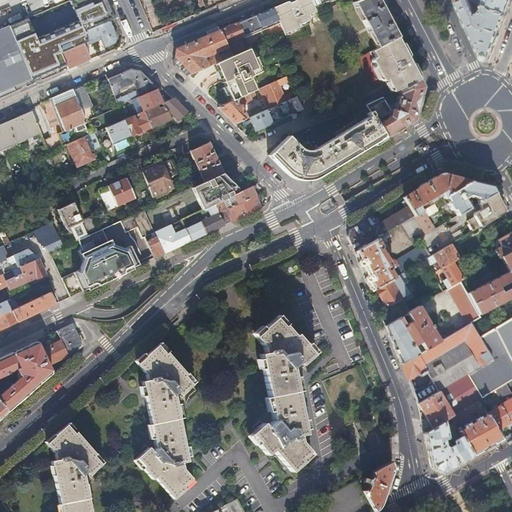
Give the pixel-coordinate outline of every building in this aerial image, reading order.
[(84,31),(71,0),(70,0),(69,0),(76,17),(34,35),(27,18),(6,26),(29,79),(66,63),(62,53),(83,43),(88,41),(84,31)] [(114,18),(106,0),(71,0),(84,31),(95,27),(110,20),(114,18)] [(317,12),(314,5),(311,0),(294,0),(295,0),(290,2),(289,2),(289,1),(288,1),(287,1),(286,1),(273,7),(273,8),(279,23),(283,33),(284,35),(297,29),(298,29),(299,28),(300,27),(300,26),(300,25),(299,25),(299,24),(309,19),(310,19),(310,18),(310,17),(310,16),(310,15),(317,12)] [(376,48),(396,38),(386,18),(376,0),(357,0),(352,2),(376,48)] [(467,0),(465,0),(457,4),(480,56),(481,56),(481,57),(482,58),(482,59),(483,59),(484,60),(485,61),(486,61),(487,61),(488,60),(489,59),(490,58),(490,57),(490,56),(491,56),(498,37),(506,14),(484,6),(481,13),(478,15),(476,12),(474,12),(470,4),(474,2),(467,0)] [(484,6),(506,14),(511,0),(467,0),(474,2),(475,3),(481,5),(484,6)] [(273,8),(273,7),(220,30),(226,43),(231,40),(232,43),(255,33),(254,30),(266,25),(267,28),(279,23),(273,8)] [(83,43),(85,46),(93,42),(92,39),(99,36),(101,39),(105,48),(116,44),(118,38),(110,20),(95,27),(84,31),(88,41),(83,43)] [(29,79),(6,26),(0,28),(0,97),(16,91),(14,86),(29,79)] [(226,43),(220,30),(218,26),(177,44),(174,63),(179,67),(182,64),(185,68),(182,71),(187,76),(216,63),(232,56),(226,43)] [(371,61),(377,72),(407,58),(396,38),(376,48),(370,51),(374,57),(372,58),(371,61)] [(68,68),(90,58),(85,46),(83,43),(62,53),(66,63),(68,68)] [(250,76),(262,71),(259,66),(256,67),(248,49),(232,56),(216,63),(226,87),(250,76)] [(407,58),(377,72),(381,80),(384,81),(385,80),(392,92),(396,90),(418,80),(407,58)] [(155,88),(161,86),(156,81),(151,83),(139,71),(131,69),(120,73),(119,71),(106,77),(114,94),(120,92),(119,88),(133,82),(137,89),(116,98),(118,105),(131,99),(136,97),(155,88)] [(232,100),(253,90),(256,89),(250,76),(226,87),(232,100)] [(268,108),(295,96),(293,91),(283,95),(279,85),(288,81),(285,76),(259,88),(268,108)] [(382,96),(365,104),(370,111),(385,136),(386,137),(414,120),(420,93),(422,85),(418,80),(396,90),(398,94),(394,109),(390,109),(382,96)] [(83,86),(73,90),(82,111),(91,107),(83,86)] [(157,105),(163,102),(160,95),(159,96),(155,88),(136,97),(140,105),(137,106),(138,109),(139,108),(139,110),(142,109),(143,111),(143,110),(157,104),(157,105)] [(73,89),(40,103),(51,136),(43,140),(49,152),(66,144),(91,133),(82,111),(73,90),(73,89)] [(244,119),(248,117),(249,117),(248,114),(246,115),(241,105),(252,100),(251,98),(255,95),(253,90),(232,100),(217,106),(234,124),(241,121),(244,119)] [(255,131),(301,108),(295,96),(268,108),(260,111),(253,115),(249,117),(248,117),(249,119),(251,122),(255,131)] [(135,108),(137,106),(140,105),(136,97),(131,99),(135,108)] [(179,104),(173,98),(163,102),(157,105),(157,104),(143,110),(143,111),(151,127),(170,118),(165,107),(179,104)] [(253,115),(260,111),(258,107),(251,110),(253,115)] [(124,119),(131,135),(151,127),(143,111),(124,119)] [(385,136),(370,111),(367,113),(368,116),(314,150),(312,151),(308,151),(305,151),(301,149),(288,136),(269,155),(283,169),(287,172),(292,175),(296,177),(303,179),(312,179),(316,178),(321,177),(350,159),(380,139),(385,136)] [(0,148),(40,131),(32,113),(0,125),(0,148)] [(113,143),(131,135),(124,119),(106,127),(113,143)] [(92,153),(102,149),(94,132),(91,133),(66,144),(76,166),(88,161),(89,162),(95,159),(92,153)] [(425,144),(423,141),(416,146),(422,156),(430,152),(428,149),(423,152),(420,147),(425,144)] [(206,143),(190,150),(196,162),(197,165),(194,166),(195,171),(199,169),(204,182),(222,173),(210,145),(206,143)] [(172,158),(142,171),(153,197),(174,188),(169,177),(178,173),(172,158)] [(233,195),(222,173),(204,182),(191,188),(202,210),(214,204),(223,200),(233,195)] [(445,197),(471,181),(444,174),(443,174),(442,174),(441,174),(440,175),(439,175),(438,176),(402,197),(404,200),(413,216),(421,211),(419,207),(441,194),(443,198),(445,197)] [(135,198),(126,177),(107,186),(109,190),(101,193),(108,208),(115,204),(116,206),(135,198)] [(479,201),(494,192),(491,186),(471,181),(445,197),(449,203),(447,204),(451,210),(453,209),(456,215),(469,208),(464,199),(469,196),(477,197),(479,201)] [(232,206),(256,196),(251,187),(235,195),(237,200),(231,203),(232,206)] [(466,220),(472,231),(504,211),(497,197),(494,192),(479,201),(477,203),(481,209),(474,213),(473,216),(466,220)] [(219,213),(224,224),(261,207),(256,196),(232,206),(227,209),(219,213)] [(82,222),(72,200),(68,202),(69,204),(57,209),(66,229),(71,227),(77,240),(87,235),(82,222)] [(214,204),(219,213),(227,209),(223,200),(214,204)] [(376,217),(373,219),(381,235),(405,221),(412,216),(413,216),(404,200),(401,202),(405,208),(394,215),(392,213),(388,215),(390,217),(380,224),(376,217)] [(185,229),(190,240),(224,224),(219,213),(214,204),(202,210),(181,220),(185,229)] [(142,238),(144,237),(155,232),(144,209),(132,215),(137,226),(142,238)] [(412,216),(423,235),(434,228),(423,210),(421,211),(413,216),(412,216)] [(132,215),(117,222),(122,232),(137,226),(132,215)] [(375,239),(381,235),(373,219),(371,216),(349,230),(347,236),(354,252),(368,243),(366,239),(373,235),(375,239)] [(416,239),(419,237),(423,235),(412,216),(405,221),(416,239)] [(93,217),(82,222),(87,235),(100,230),(108,226),(106,221),(97,226),(93,217)] [(52,223),(33,231),(38,240),(42,238),(49,253),(63,247),(52,223)] [(155,232),(159,241),(165,238),(168,237),(163,232),(161,229),(155,232)] [(170,243),(173,248),(190,240),(185,229),(168,237),(170,243)] [(499,258),(501,257),(511,250),(511,229),(497,239),(501,246),(495,249),(499,258)] [(80,271),(61,279),(69,297),(138,264),(129,246),(123,249),(116,247),(115,250),(109,248),(100,230),(87,235),(77,240),(86,260),(84,265),(82,264),(80,271)] [(426,259),(430,256),(423,243),(395,260),(391,259),(387,260),(383,253),(386,252),(387,247),(385,243),(380,245),(377,241),(383,237),(381,235),(375,239),(368,243),(354,252),(366,281),(371,292),(375,289),(397,276),(403,272),(426,259)] [(159,241),(164,252),(171,249),(168,244),(165,238),(159,241)] [(149,246),(154,257),(164,252),(159,241),(149,246)] [(447,289),(459,281),(463,279),(453,261),(459,258),(450,244),(430,256),(426,259),(430,265),(437,261),(447,279),(443,282),(447,289)] [(0,274),(2,274),(7,285),(9,290),(36,277),(36,278),(45,274),(38,258),(28,249),(0,260),(0,274)] [(506,272),(466,294),(478,315),(511,296),(511,250),(501,257),(507,269),(506,272)] [(294,272),(303,268),(300,261),(291,264),(294,272)] [(275,271),(264,276),(267,283),(278,278),(275,271)] [(408,281),(403,272),(397,276),(375,289),(385,307),(401,298),(409,294),(403,284),(408,281)] [(466,294),(459,281),(447,289),(467,325),(470,323),(479,318),(478,315),(466,294)] [(50,291),(12,309),(0,314),(0,329),(55,303),(50,291)] [(0,314),(12,309),(7,300),(0,303),(0,314)] [(437,339),(418,306),(385,325),(389,335),(390,339),(397,354),(401,364),(418,354),(413,346),(419,343),(424,350),(439,341),(437,339)] [(511,316),(478,337),(492,359),(466,375),(480,398),(489,392),(495,389),(505,383),(511,378),(511,316)] [(274,342),(296,362),(299,365),(311,355),(304,346),(306,345),(296,333),(293,335),(284,325),(283,326),(275,317),(263,327),(264,328),(255,335),(263,345),(274,342)] [(61,339),(68,355),(83,342),(84,342),(81,336),(79,337),(72,323),(57,330),(61,339)] [(470,323),(467,325),(448,336),(439,341),(424,350),(418,354),(401,364),(407,379),(423,370),(430,381),(425,389),(414,396),(417,403),(466,375),(492,359),(478,337),(470,323)] [(48,364),(68,355),(61,339),(41,349),(48,364)] [(0,401),(7,409),(51,371),(48,364),(41,349),(37,342),(0,359),(0,401)] [(272,420),(266,425),(274,442),(285,433),(291,432),(300,441),(299,434),(305,434),(290,367),(296,362),(274,342),(263,345),(261,353),(257,353),(272,420)] [(145,372),(146,376),(157,374),(166,376),(177,391),(180,394),(192,384),(185,376),(186,374),(167,351),(165,353),(158,344),(145,355),(145,356),(138,363),(145,372)] [(155,448),(152,451),(158,458),(168,462),(183,461),(188,460),(174,394),(177,391),(166,376),(157,374),(146,376),(147,380),(141,381),(155,448)] [(480,398),(466,375),(417,403),(425,416),(431,428),(450,417),(477,400),(480,398)] [(511,395),(508,388),(505,383),(495,389),(498,395),(503,403),(485,413),(486,415),(496,431),(509,422),(511,426),(511,395)] [(495,389),(489,392),(492,398),(498,395),(495,389)] [(484,410),(477,400),(450,417),(455,425),(462,421),(462,420),(475,412),(476,415),(484,410)] [(459,432),(472,455),(501,439),(496,431),(486,415),(481,418),(480,416),(463,427),(464,428),(458,431),(459,432)] [(431,428),(424,433),(426,445),(428,457),(431,467),(442,472),(472,455),(459,432),(456,433),(458,437),(452,440),(452,441),(451,441),(451,442),(451,443),(452,443),(452,444),(447,447),(444,446),(443,440),(446,439),(446,438),(443,426),(447,423),(453,433),(458,431),(455,425),(450,417),(431,428)] [(309,451),(300,441),(291,432),(285,433),(274,442),(266,425),(264,422),(251,433),(259,442),(257,443),(267,455),(272,450),(291,471),(302,461),(300,459),(309,451)] [(55,452),(56,459),(63,458),(79,463),(86,470),(89,474),(101,463),(94,455),(96,453),(76,431),(74,433),(67,424),(46,442),(55,452)] [(158,458),(152,451),(149,448),(137,458),(145,467),(143,468),(153,479),(155,478),(173,498),(185,488),(183,486),(192,478),(183,469),(183,461),(168,462),(158,458)] [(61,511),(91,511),(83,473),(86,470),(79,463),(63,458),(56,459),(51,460),(61,511)] [(392,476),(395,461),(375,471),(376,474),(375,478),(374,478),(371,479),(370,482),(372,485),(371,489),(367,491),(378,511),(387,493),(389,486),(392,476)] [(243,511),(237,498),(224,505),(227,511),(243,511)]
